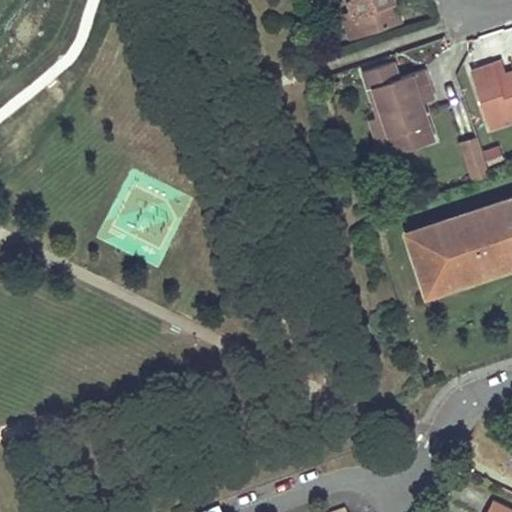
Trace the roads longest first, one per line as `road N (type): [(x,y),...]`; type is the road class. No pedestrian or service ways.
road 1 (residential): [(412,482),(326,480),(240,511)]
road 2 (residential): [(511,380),(482,389),(444,418),(412,482)]
